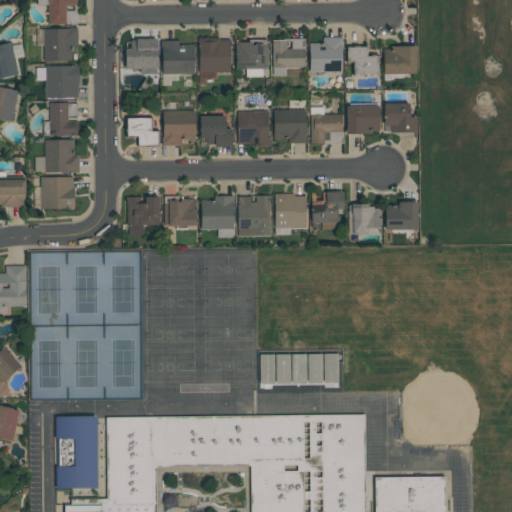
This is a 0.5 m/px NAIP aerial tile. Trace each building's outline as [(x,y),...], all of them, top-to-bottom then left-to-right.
[(76,24),(76,10),(67,11),(67,6),(75,6),(75,0),(36,0),(37,6),(47,5),(48,25),(76,24)] [(76,28),(42,29),(43,62),(71,61),(71,47),(77,47),(76,28)] [(309,72),(341,72),(341,37),(322,38),(322,44),(308,44),(309,72)] [(229,38),(198,39),(199,73),(230,72),(229,38)] [(271,40),(272,77),(286,76),(285,68),(305,67),(304,38),(291,39),(291,49),(285,49),(285,40),(271,40)] [(156,40),(124,40),(125,74),(158,73),(156,40)] [(161,75),(194,74),(193,45),(179,45),(179,41),(161,41),(161,75)] [(0,44),(0,78),(17,75),(10,42),(0,44)] [(235,70),(245,69),(245,77),(262,77),(262,66),(267,66),(267,43),(235,44),(235,70)] [(346,62),(352,62),(353,75),(378,74),(378,56),(366,57),(366,47),(345,47),(346,62)] [(415,47),(383,47),(383,74),(415,75),(415,47)] [(45,99),(78,98),(77,66),(35,67),(36,81),(44,80),(45,99)] [(408,103),(383,104),(383,126),(389,126),(389,133),(416,132),(416,117),(409,117),(408,103)] [(76,104),(48,104),(48,122),(43,122),(43,136),(77,136),(77,122),(68,121),(68,117),(76,117),(76,104)] [(378,133),(378,106),(345,106),(345,134),(378,133)] [(309,143),(341,143),(341,115),(323,115),(323,108),(310,107),(309,143)] [(305,143),(305,110),(272,111),(273,139),(288,139),(288,143),(305,143)] [(194,111),(161,111),(162,146),(180,145),(180,140),(195,140),(194,111)] [(236,112),(237,146),(269,145),(268,111),(236,112)] [(225,116),(199,117),(199,146),(231,145),(231,129),(225,129),(225,116)] [(151,118),(125,118),(125,136),(137,137),(137,145),(158,146),(158,131),(151,131),(151,118)] [(73,140),(43,140),(44,157),(34,157),(34,173),(78,172),(78,155),(73,155),(73,140)] [(73,177),(39,178),(40,210),(73,209),(73,177)] [(23,179),(0,179),(0,206),(24,206),(23,179)] [(311,223),(336,223),(336,210),(342,210),(342,192),(310,192),(311,223)] [(273,195),(274,228),(306,228),(305,194),(273,195)] [(199,201),(200,230),(233,229),(232,196),(213,196),(213,200),(199,201)] [(269,236),(268,196),(237,197),(237,237),(269,236)] [(126,226),(158,226),(158,197),(126,197),(126,226)] [(194,226),(194,198),(163,198),(164,226),(194,226)] [(417,203),(384,204),(384,230),(417,230),(417,203)] [(348,206),(349,235),(378,235),(378,206),(348,206)] [(6,307),(26,306),(25,266),(4,266),(5,273),(0,273),(0,313),(6,314),(6,307)] [(0,438),(12,441),(18,410),(0,406),(0,438)] [(364,511),(363,415),(105,417),(106,500),(64,500),(63,511),(364,511)] [(55,417),(56,489),(97,488),(96,416),(55,417)] [(374,511),(444,511),(444,476),(374,477),(374,511)]
